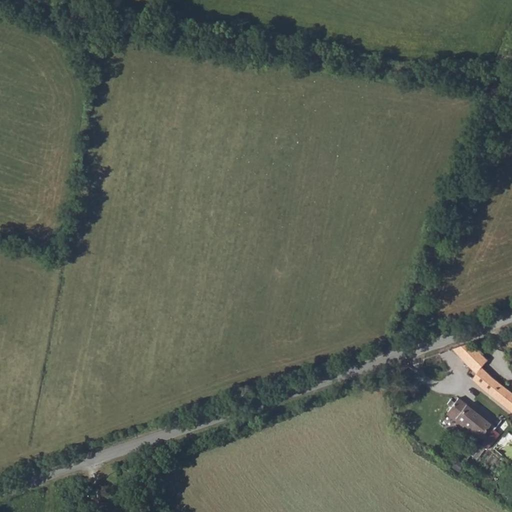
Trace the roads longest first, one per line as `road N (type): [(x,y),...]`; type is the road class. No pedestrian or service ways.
road 1 (track): [(398,360),(502,88),(191,34),(86,29),(7,0)]
road 2 (tertiary): [(0,492),(511,322)]
